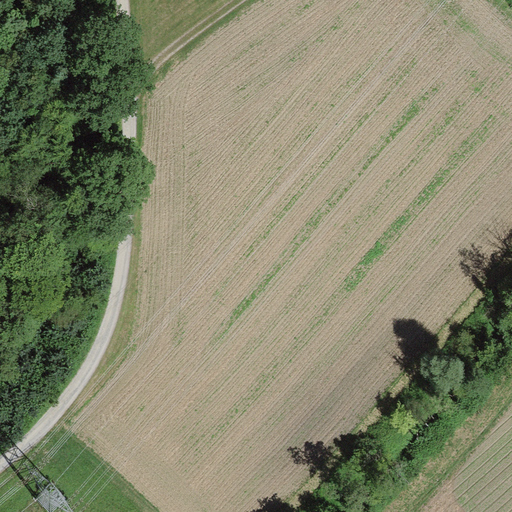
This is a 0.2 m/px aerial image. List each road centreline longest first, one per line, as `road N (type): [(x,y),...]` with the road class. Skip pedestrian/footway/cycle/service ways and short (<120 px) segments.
road 1 (track): [(116,0),(128,182),(111,301),(71,397),(0,455)]
road 2 (track): [(122,93),(158,54),(235,0)]
